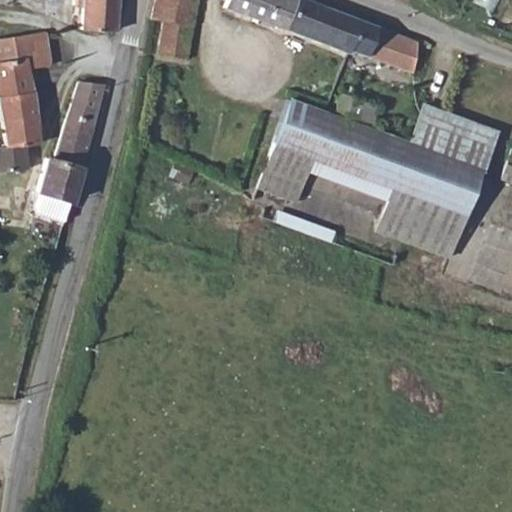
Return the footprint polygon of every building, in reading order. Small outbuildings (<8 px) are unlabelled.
[(81,0),(80,28),(113,31),(115,0),(81,0)] [(153,0),(148,23),(160,25),(153,56),(179,62),(192,0),(153,0)] [(413,43),(300,0),(223,0),(220,9),(342,55),(344,51),(407,75),(413,43)] [(0,124),(34,120),(32,99),(27,67),(49,65),(45,32),(0,37),(0,124)] [(75,80),(65,114),(89,122),(101,83),(75,80)] [(371,111),(337,100),(330,118),(284,102),(253,191),(292,207),(296,194),(379,222),(373,237),(441,261),(473,174),(484,141),(487,133),(421,110),(407,146),(365,131),(371,111)] [(45,158),(42,168),(35,191),(67,200),(89,122),(65,114),(52,159),(45,158)] [(34,120),(0,124),(0,139),(1,145),(30,143),(34,142),(34,120)] [(511,151),(484,141),(473,174),(511,189),(511,151)] [(1,145),(0,144),(0,170),(23,169),(30,143),(1,145)]
